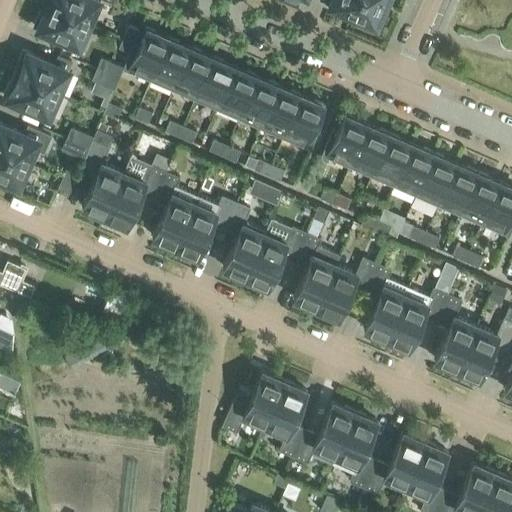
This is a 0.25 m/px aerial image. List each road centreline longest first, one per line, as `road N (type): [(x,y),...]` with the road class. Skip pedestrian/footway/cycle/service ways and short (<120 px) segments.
road 1 (residential): [(511,434),(230,313)]
road 2 (residential): [(230,313),(0,211)]
road 3 (residential): [(191,0),(393,88)]
road 4 (residential): [(230,313),(202,511)]
road 5 (residential): [(393,88),(511,141)]
